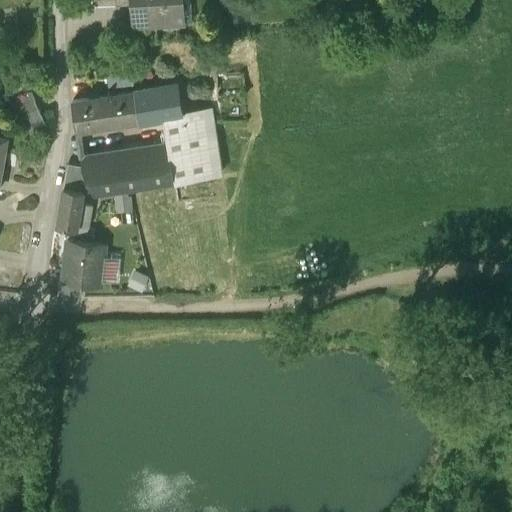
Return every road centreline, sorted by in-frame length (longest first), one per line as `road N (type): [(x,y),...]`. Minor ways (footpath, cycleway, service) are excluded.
road 1 (track): [(511,268),(460,266),(253,297),(34,298)]
road 2 (unclassified): [(34,298),(61,115),(60,0)]
road 3 (unclassified): [(34,298),(15,511)]
